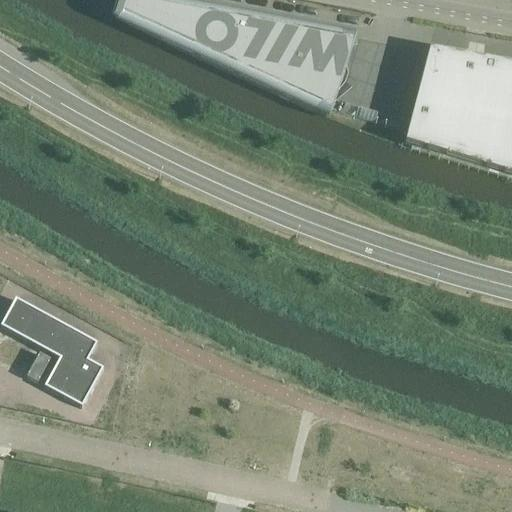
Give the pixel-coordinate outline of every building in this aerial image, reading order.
[(115,26),(322,119),(323,115),(328,99),(340,55),(344,41),(345,38),(144,0),(118,0),(111,22),(115,26)] [(244,0),(244,5),(267,10),(269,2),(259,0),(244,0)] [(267,10),(290,14),(292,6),(269,2),(267,10)] [(290,14),(313,18),(315,11),(292,6),(290,14)] [(313,18),(336,23),(338,15),(315,11),(313,18)] [(336,23),(359,27),(361,19),(338,15),(336,23)] [(353,40),(345,38),(344,41),(340,55),(328,99),(323,115),(322,119),(329,122),(330,120),(353,40)] [(406,141),(404,147),(410,149),(411,147),(511,177),(511,70),(471,63),(455,60),(450,59),(451,57),(444,56),(444,58),(440,57),(437,58),(434,60),(430,62),(428,65),(427,68),(427,69),(425,68),(423,74),(425,75),(408,142),(406,141)] [(8,316),(0,329),(40,351),(59,362),(44,390),(52,395),(82,411),(85,404),(90,396),(103,372),(91,365),(88,363),(97,346),(83,339),(15,302),(8,316)] [(49,363),(39,357),(26,380),(37,386),(49,363)]
